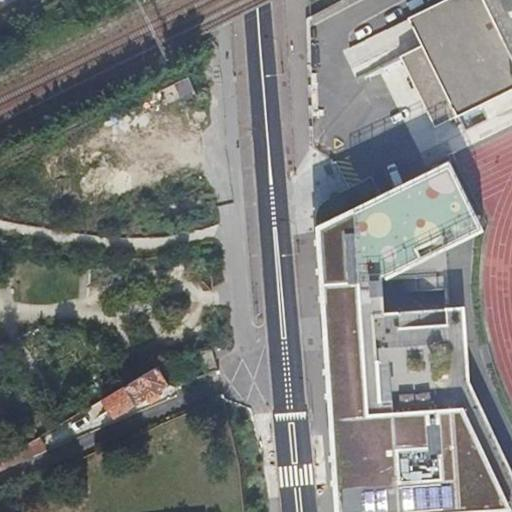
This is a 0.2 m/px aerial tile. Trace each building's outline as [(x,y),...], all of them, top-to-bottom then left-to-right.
[(426,130),(511,87),(511,0),(446,0),(401,23),(414,50),(392,61),(426,130)] [(376,161),(373,163),(378,174),(381,173),(388,189),(425,172),(415,150),(405,155),(397,138),(371,150),(376,161)] [(377,345),(374,312),(384,312),(382,272),(480,224),(451,164),(327,224),(327,229),(325,230),(327,257),(329,257),(334,348),(335,348),(377,345)] [(448,345),(451,374),(465,374),(469,382),(464,307),(384,312),(374,312),(377,345),(450,341),(452,345),(448,345)] [(377,345),(335,348),(345,511),(511,511),(511,473),(469,382),(465,374),(451,374),(448,345),(452,345),(450,341),(377,345)] [(212,346),(202,349),(207,366),(217,363),(212,346)] [(120,387),(106,396),(116,413),(136,402),(137,403),(170,383),(159,364),(120,387)] [(32,440),(0,459),(0,468),(1,469),(48,449),(40,435),(32,440)]
